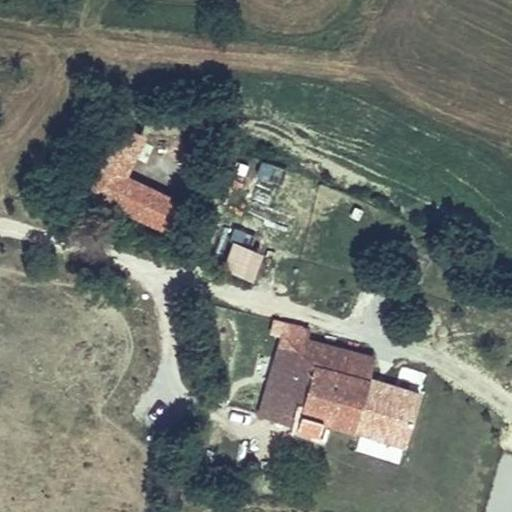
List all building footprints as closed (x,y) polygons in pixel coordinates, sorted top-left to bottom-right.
[(167,231),(182,198),(129,175),(147,134),(117,120),(84,194),(167,231)] [(230,240),(223,269),(256,277),(263,247),(230,240)] [(455,387),(428,378),(406,370),(413,345),(325,316),(296,407),(352,424),(356,414),(440,437),(455,387)] [(428,378),(435,352),(413,345),(406,370),(428,378)] [(436,450),(440,437),(356,414),(352,424),(436,450)]
